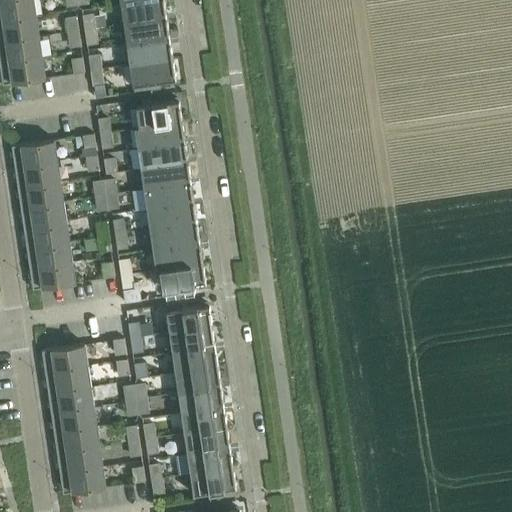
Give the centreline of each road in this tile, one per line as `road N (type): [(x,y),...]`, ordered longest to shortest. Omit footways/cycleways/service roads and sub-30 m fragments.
road 1 (residential): [(262,511),(187,0)]
road 2 (residential): [(42,511),(12,322)]
